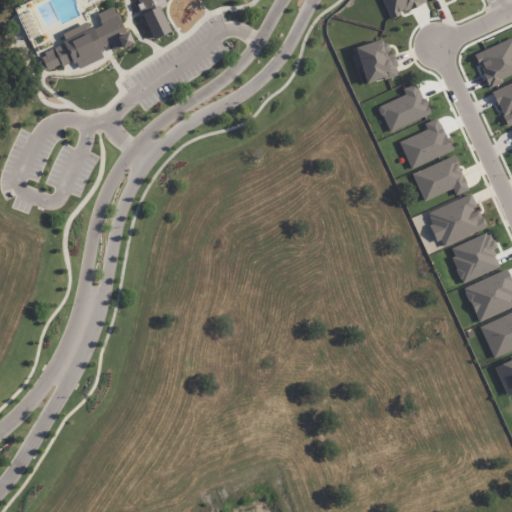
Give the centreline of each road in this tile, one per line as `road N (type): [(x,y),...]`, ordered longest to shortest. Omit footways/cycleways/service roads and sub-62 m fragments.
road 1 (residential): [(0,482),(79,360),(136,173),(172,135),(277,61),(310,0)]
road 2 (residential): [(279,0),(252,45),(143,133),(113,172),(62,348),(0,422)]
road 3 (residential): [(434,42),(511,216)]
